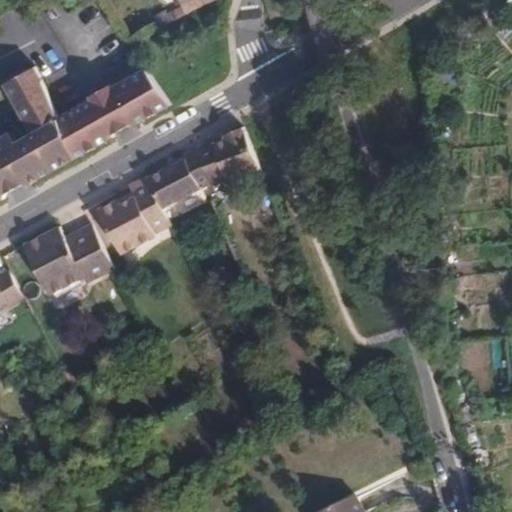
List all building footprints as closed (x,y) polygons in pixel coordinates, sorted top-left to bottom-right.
[(56,119),(32,66),(5,81),(12,96),(10,97),(29,132),(35,129),(39,136),(5,155),(20,183),(25,185),(73,158),(56,119)] [(130,126),(168,105),(144,69),(109,89),(130,126)] [(1,83),(10,97),(12,96),(5,81),(1,83)] [(112,136),(130,126),(109,89),(106,85),(89,95),(92,99),(112,136)] [(92,99),(56,119),(73,158),(112,136),(92,99)] [(260,170),(242,127),(223,135),(224,137),(226,143),(213,148),(211,143),(199,149),(213,185),(214,187),(227,180),(229,185),(260,170)] [(0,157),(5,155),(39,136),(35,129),(29,132),(13,142),(14,143),(3,149),(2,147),(0,148),(0,157)] [(0,136),(0,143),(2,147),(3,149),(14,143),(13,142),(9,132),(0,136)] [(226,143),(224,137),(211,143),(213,148),(226,143)] [(199,149),(180,156),(182,161),(146,178),(163,209),(213,185),(199,149)] [(0,187),(3,193),(20,183),(5,155),(0,157),(0,187)] [(146,178),(145,176),(126,187),(130,194),(134,200),(120,208),(116,201),(97,212),(122,258),(158,237),(156,234),(172,226),(163,209),(146,178)] [(134,200),(130,194),(116,201),(120,208),(134,200)] [(60,242),(52,229),(19,248),(45,299),(80,281),(82,287),(108,273),(85,229),(60,242)] [(18,300),(4,274),(0,275),(0,305),(0,306),(2,308),(18,300)] [(362,511),(355,498),(330,511),(362,511)]
